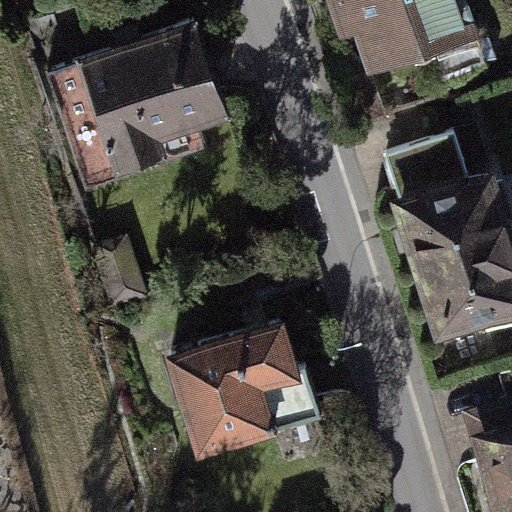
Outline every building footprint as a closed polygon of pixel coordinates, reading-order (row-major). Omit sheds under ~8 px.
[(332,0),(340,22),(356,17),(370,58),(482,19),(475,0),(332,0)] [(195,3),(73,45),(77,54),(45,65),(85,179),(203,138),(194,112),(229,100),(195,3)] [(395,185),(390,187),(437,330),(511,305),(511,203),(495,153),(467,162),(455,126),(383,149),(395,185)] [(285,305),(165,342),(197,446),(323,407),(306,355),(301,356),(285,305)] [(511,511),(511,400),(462,416),(490,511),(511,511)]
